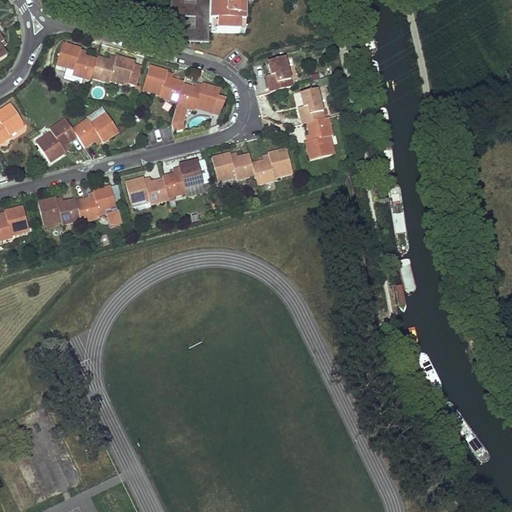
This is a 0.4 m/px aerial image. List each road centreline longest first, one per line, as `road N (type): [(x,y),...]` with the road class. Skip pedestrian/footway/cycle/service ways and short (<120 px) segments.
road 1 (track): [(332,0),(393,318),(434,424),(470,485),(497,511)]
road 2 (residential): [(0,192),(219,138),(244,114),(243,90),(214,64),(38,16)]
